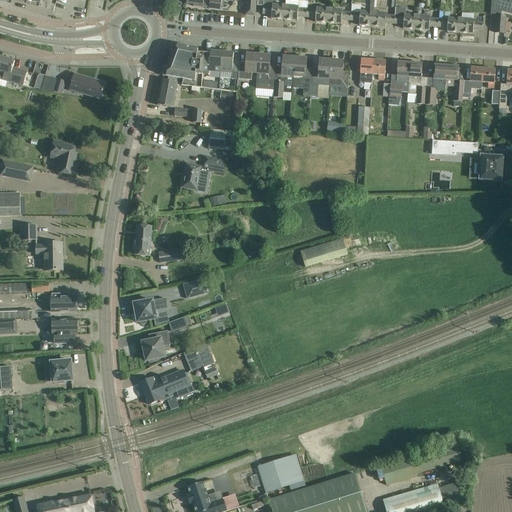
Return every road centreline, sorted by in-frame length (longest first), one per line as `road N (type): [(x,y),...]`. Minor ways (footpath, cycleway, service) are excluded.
road 1 (tertiary): [(136,511),(109,390),(103,306),(136,55)]
road 2 (residential): [(511,54),(157,29)]
road 3 (track): [(511,206),(468,247),(365,257),(306,274)]
